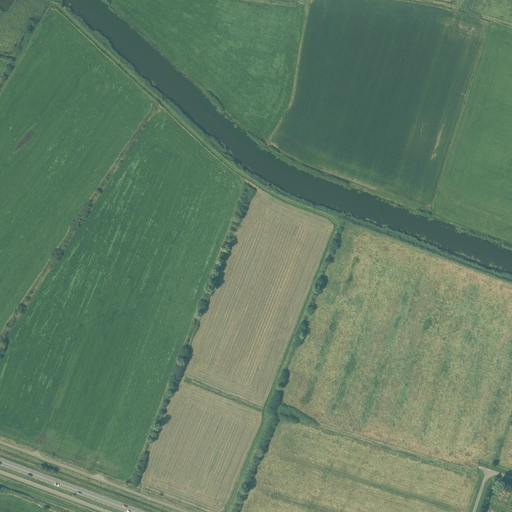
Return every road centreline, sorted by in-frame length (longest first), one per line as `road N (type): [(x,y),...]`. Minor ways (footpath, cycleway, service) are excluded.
road 1 (track): [(229,511),(335,219),(231,165),(52,3),(0,84)]
road 2 (unclassified): [(185,511),(0,441)]
road 3 (primary): [(116,505),(0,461)]
